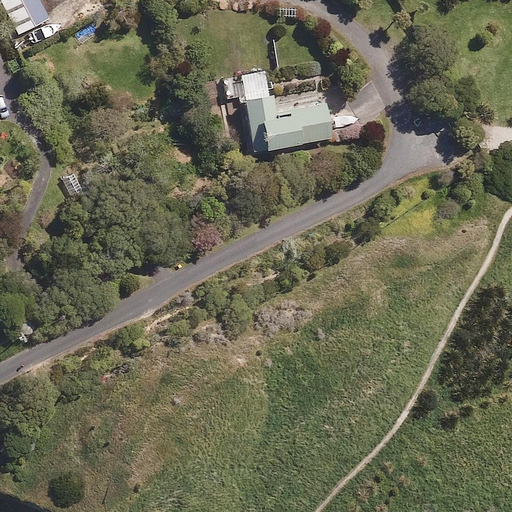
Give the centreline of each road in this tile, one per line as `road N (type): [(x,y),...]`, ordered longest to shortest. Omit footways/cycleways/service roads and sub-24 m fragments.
road 1 (residential): [(0,367),(371,185),(406,143)]
road 2 (residential): [(309,0),(365,40),(404,115),(406,143)]
